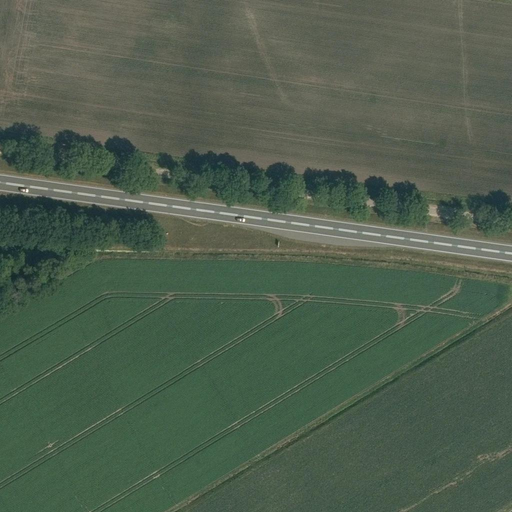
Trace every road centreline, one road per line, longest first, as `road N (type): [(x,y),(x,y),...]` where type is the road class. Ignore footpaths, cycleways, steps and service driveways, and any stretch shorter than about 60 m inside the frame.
road 1 (unclassified): [(511,222),(0,148)]
road 2 (trunk): [(511,253),(0,182)]
